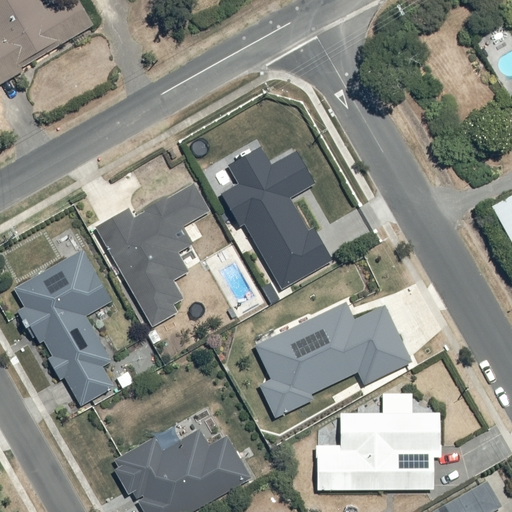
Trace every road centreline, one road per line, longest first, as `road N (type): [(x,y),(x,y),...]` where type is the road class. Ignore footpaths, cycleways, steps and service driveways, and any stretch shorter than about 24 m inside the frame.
road 1 (residential): [(511,373),(305,15)]
road 2 (tertiary): [(0,196),(305,15)]
road 3 (residential): [(64,511),(0,399)]
